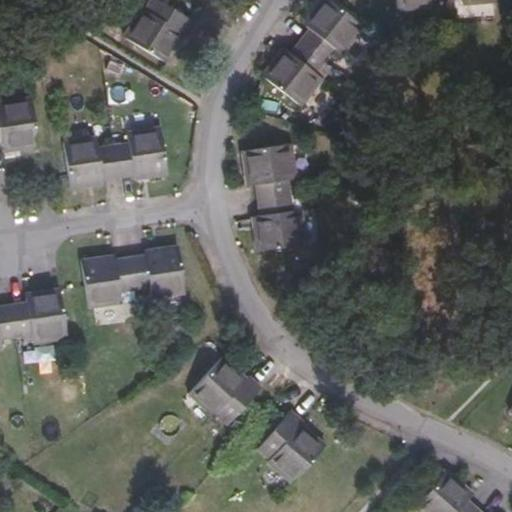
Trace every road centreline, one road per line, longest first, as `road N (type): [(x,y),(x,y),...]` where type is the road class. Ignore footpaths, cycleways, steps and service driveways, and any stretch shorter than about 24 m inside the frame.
road 1 (residential): [(208,206),(273,339),(323,379),(511,472)]
road 2 (residential): [(281,0),(222,92),(208,206)]
road 3 (residential): [(208,206),(6,233)]
